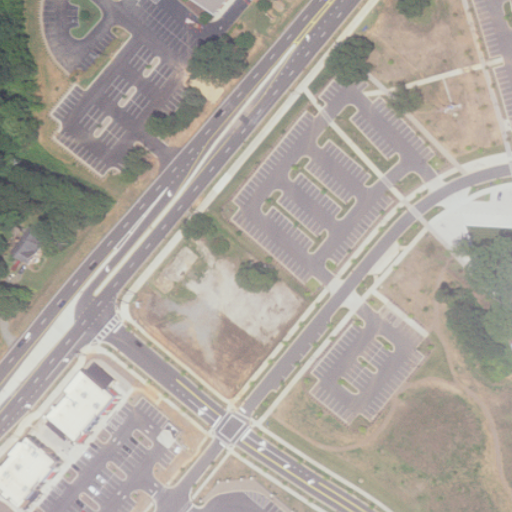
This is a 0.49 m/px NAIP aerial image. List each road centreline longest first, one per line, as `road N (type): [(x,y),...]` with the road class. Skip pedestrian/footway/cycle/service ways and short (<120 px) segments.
road 1 (secondary): [(0,401),(334,0)]
road 2 (residential): [(511,168),(462,184),(416,215),(163,511)]
road 3 (residential): [(80,304),(232,428),(356,511)]
